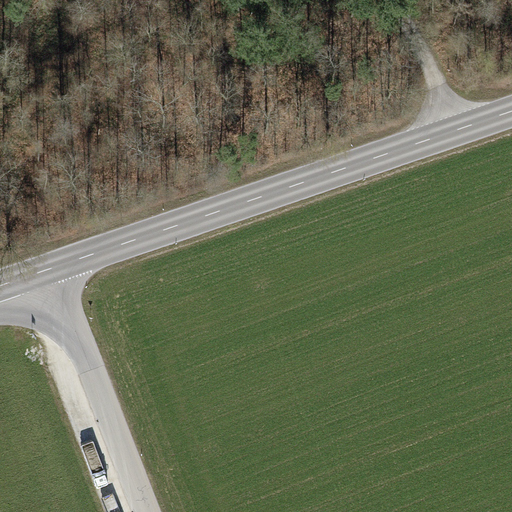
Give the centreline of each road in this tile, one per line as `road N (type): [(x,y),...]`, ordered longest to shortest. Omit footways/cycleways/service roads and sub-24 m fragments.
road 1 (tertiary): [(511,111),(47,270)]
road 2 (tertiary): [(147,511),(47,270)]
road 3 (track): [(455,130),(393,0)]
